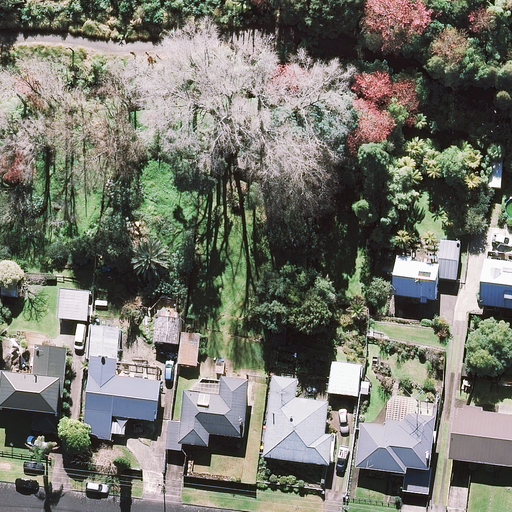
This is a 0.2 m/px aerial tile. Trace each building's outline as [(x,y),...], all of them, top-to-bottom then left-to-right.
[(460,244),(443,243),(441,261),(397,257),(393,297),(436,302),(438,279),(456,281),(460,244)] [(511,265),(485,264),(481,309),(511,310),(511,265)] [(23,275),(2,273),(0,292),(0,297),(21,299),(23,275)] [(91,294),(63,291),(60,319),(88,322),(91,294)] [(162,314),(160,341),(180,343),(181,315),(162,314)] [(202,337),(183,335),(179,365),(198,367),(202,337)] [(68,351),(37,348),(34,376),(0,372),(0,409),(34,413),(32,431),(59,434),(68,351)] [(119,362),(93,359),(84,438),(111,441),(113,418),(158,422),(163,383),(117,378),(119,362)] [(361,367),(333,365),(330,395),(359,397),(361,367)] [(299,381),(274,378),(265,459),(330,466),(333,437),(326,437),(329,404),(297,401),(299,381)] [(249,382),(223,380),(223,384),(222,396),(186,393),(183,425),(170,423),(167,450),(181,451),(182,445),(209,447),(210,435),(244,439),(249,382)] [(419,402),(391,399),(388,424),(363,422),(358,469),(406,475),(404,493),(428,495),(436,420),(417,418),(419,402)] [(511,410),(457,405),(451,462),(511,467),(511,410)]
